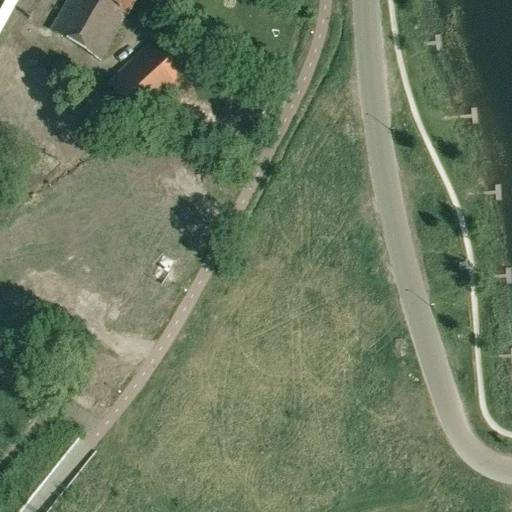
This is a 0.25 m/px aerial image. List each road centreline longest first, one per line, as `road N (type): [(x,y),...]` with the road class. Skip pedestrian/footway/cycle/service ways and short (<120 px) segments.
road 1 (unclassified): [(34,511),(202,279),(312,60),(323,0)]
road 2 (unclassified): [(511,472),(478,458),(449,408),(388,193),(366,0)]
